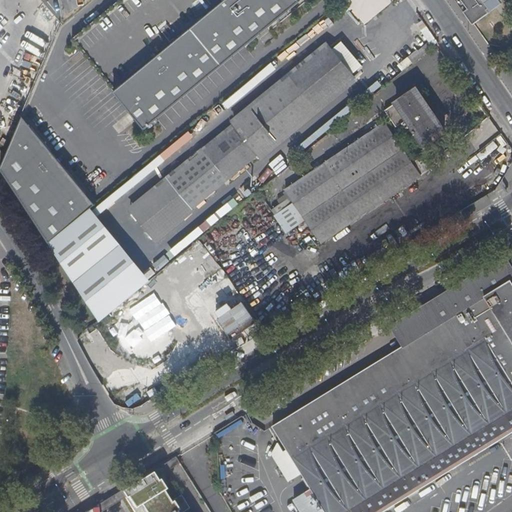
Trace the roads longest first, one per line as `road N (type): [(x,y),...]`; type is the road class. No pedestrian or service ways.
road 1 (unknown): [(100,0),(60,40),(48,80),(59,122),(76,147),(119,160),(146,152),(330,0)]
road 2 (secondary): [(511,200),(123,437)]
road 3 (secondary): [(134,457),(511,229)]
road 4 (unknown): [(145,257),(352,86),(388,36),(431,0)]
road 5 (unknown): [(463,45),(298,172)]
road 6 (tertiary): [(72,352),(0,227)]
road 7 (residential): [(511,113),(431,0)]
